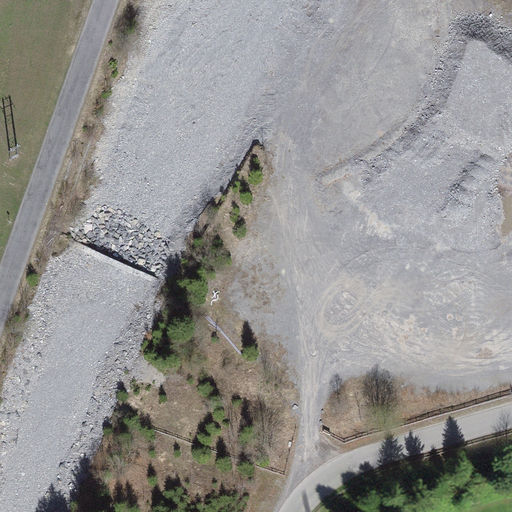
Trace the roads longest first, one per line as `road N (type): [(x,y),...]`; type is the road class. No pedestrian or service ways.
road 1 (track): [(311,490),(308,438),(323,346),(339,311),(460,194),(511,97)]
road 2 (unclassified): [(107,0),(0,302)]
road 3 (unclassified): [(291,511),(346,466),(511,416)]
road 4 (track): [(323,346),(385,332),(494,343),(511,334)]
